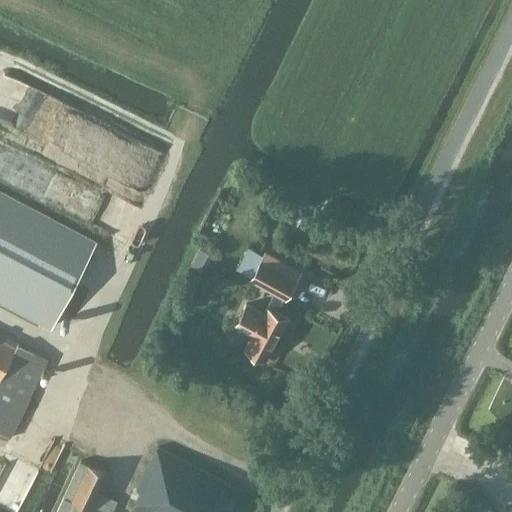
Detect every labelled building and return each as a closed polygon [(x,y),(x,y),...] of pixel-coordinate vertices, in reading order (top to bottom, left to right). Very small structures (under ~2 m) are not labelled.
[(0,299),(51,326),(94,244),(0,194),(0,299)] [(262,252),(247,280),(283,299),(298,270),(262,252)] [(241,308),(230,329),(247,338),(240,352),(262,364),(284,321),(263,309),(259,317),(241,308)] [(29,396),(47,359),(17,343),(16,342),(0,333),(0,432),(12,439),(32,397),(29,396)] [(139,489),(130,507),(141,511),(227,511),(239,489),(156,446),(148,462),(138,482),(135,487),(139,489)] [(110,511),(116,501),(99,492),(108,474),(78,460),(55,511),(110,511)]
